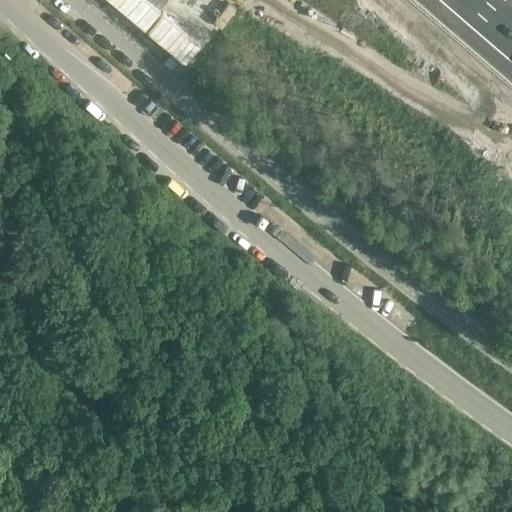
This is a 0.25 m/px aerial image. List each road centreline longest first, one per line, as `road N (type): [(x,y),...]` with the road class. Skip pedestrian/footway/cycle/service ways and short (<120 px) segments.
road 1 (primary): [(4,10),(270,244),(511,433)]
road 2 (unclassified): [(72,0),(283,179),(511,355)]
